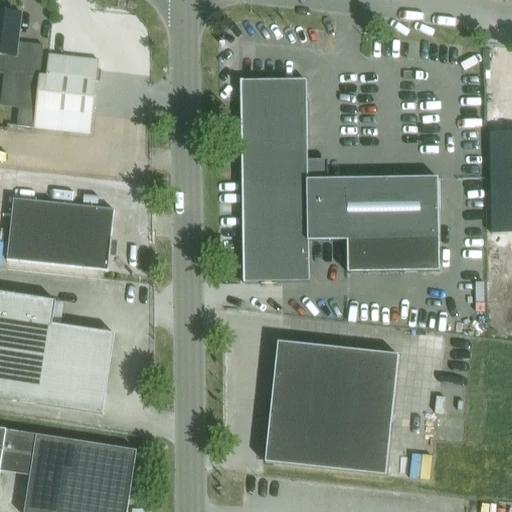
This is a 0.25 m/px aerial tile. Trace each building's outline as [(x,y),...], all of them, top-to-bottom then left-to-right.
[(0,72),(4,73),(40,76),(41,76),(44,46),(19,43),(22,14),(0,11),(0,72)] [(97,83),(99,62),(49,56),(47,77),(41,76),(40,76),(34,129),(91,135),(93,115),(97,83)] [(17,128),(34,129),(40,76),(4,73),(1,108),(19,110),(17,128)] [(247,283),(310,282),(309,242),(347,241),(348,272),(438,270),(437,178),(327,180),(308,161),(307,81),(244,82),(244,81),(241,81),(244,283),(247,283)] [(511,134),(495,135),(497,235),(511,235),(511,134)] [(109,272),(115,210),(14,200),(7,261),(109,272)] [(0,293),(0,399),(103,415),(116,335),(53,325),(57,302),(0,293)] [(386,477),(399,356),(279,343),(272,404),(266,403),(265,413),(271,413),(266,464),(386,477)] [(0,430),(0,472),(31,477),(25,511),(128,511),(138,452),(0,430)]
